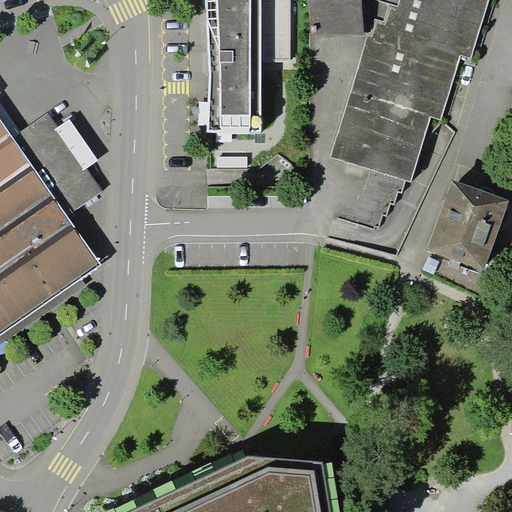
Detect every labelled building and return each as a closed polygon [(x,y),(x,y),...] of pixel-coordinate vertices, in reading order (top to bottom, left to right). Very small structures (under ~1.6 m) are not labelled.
[(206,0),(211,75),(208,132),(262,132),(261,61),(261,0),(206,0)] [(290,61),(290,0),(261,0),(261,61),(290,61)] [(308,0),(310,34),(365,35),(364,30),(369,33),(330,156),(411,181),(431,117),(441,120),(461,56),(470,59),(489,0),(308,0)] [(0,118),(13,137),(21,132),(0,101),(0,93),(1,93),(0,91),(0,118)] [(0,334),(99,264),(66,216),(102,191),(48,114),(21,132),(13,137),(0,118),(0,334)] [(509,200),(452,179),(427,250),(483,271),(509,200)] [(330,511),(322,460),(248,454),(125,511),(330,511)]
